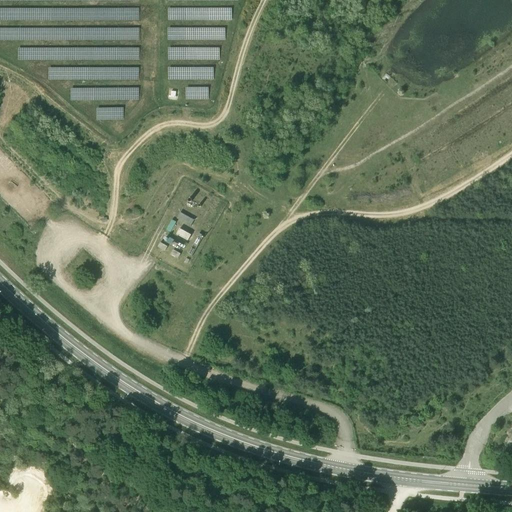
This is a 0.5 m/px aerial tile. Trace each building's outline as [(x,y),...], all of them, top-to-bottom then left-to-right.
[(191,226),(194,220),(180,212),(177,218),(191,226)] [(187,243),(190,237),(168,225),(165,231),(187,243)] [(192,257),(203,236),(199,233),(187,254),(192,257)] [(182,251),(185,246),(163,234),(160,240),(182,251)] [(165,251),(168,247),(160,242),(158,247),(165,251)] [(178,258),(181,254),(173,250),(171,254),(178,258)]
